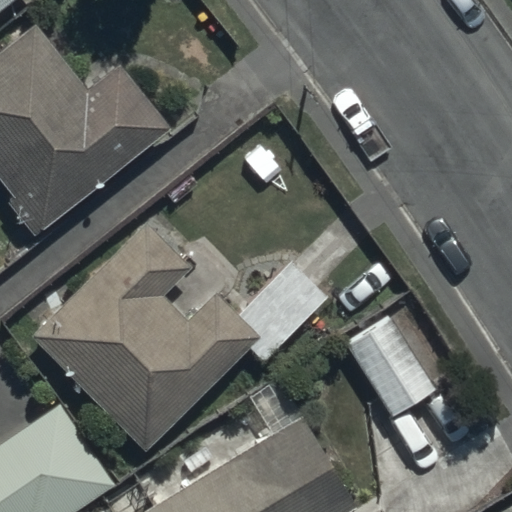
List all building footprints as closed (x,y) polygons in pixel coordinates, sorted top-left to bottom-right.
[(39,9),(0,40),(0,171),(35,221),(172,114),(121,49),(90,74),(39,9)] [(145,207),(28,319),(144,442),(251,340),(261,350),(330,285),(294,247),(239,300),(215,275),(184,305),(164,284),(192,257),(145,207)] [(394,304),(344,332),(388,409),(438,380),(394,304)] [(0,511),(63,511),(119,475),(63,391),(0,433),(0,511)] [(148,496),(157,511),(328,511),(359,494),(304,402),(148,496)] [(122,511),(113,496),(84,511),(122,511)]
